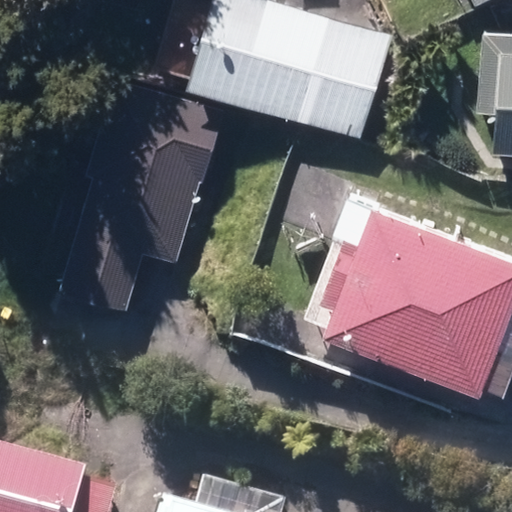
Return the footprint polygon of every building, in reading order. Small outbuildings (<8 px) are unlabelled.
[(211,0),(187,88),(358,135),(388,31),(280,0),(211,0)] [(492,152),(511,153),(511,32),(482,31),(476,109),(495,111),(492,152)] [(61,292),(127,311),(144,253),(178,263),(223,111),(114,79),(86,175),(95,178),(61,292)] [(479,383),(501,391),(511,361),(511,260),(369,205),(321,333),(476,392),(479,383)] [(112,511),(118,489),(82,480),(87,463),(0,439),(0,511),(112,511)] [(216,511),(165,498),(161,511),(216,511)]
